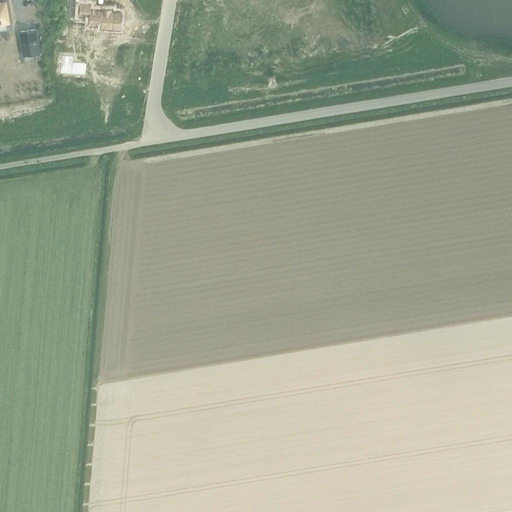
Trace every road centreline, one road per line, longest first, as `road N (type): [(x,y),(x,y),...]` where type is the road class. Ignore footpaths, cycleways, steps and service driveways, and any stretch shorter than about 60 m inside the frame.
road 1 (track): [(122,147),(112,173),(85,511)]
road 2 (unclassified): [(159,140),(511,82)]
road 3 (track): [(0,166),(159,140)]
road 4 (residential): [(169,0),(153,108),(159,140)]
